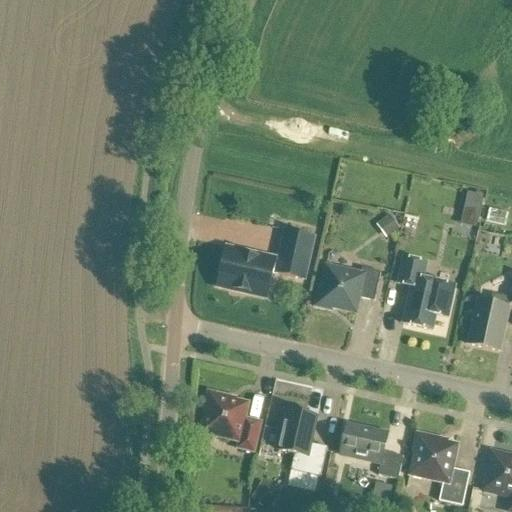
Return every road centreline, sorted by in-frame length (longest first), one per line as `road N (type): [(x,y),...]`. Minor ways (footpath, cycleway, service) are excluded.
road 1 (residential): [(511,402),(176,325)]
road 2 (unclassified): [(176,325),(189,173),(249,0)]
road 3 (unclassified): [(163,511),(176,325)]
